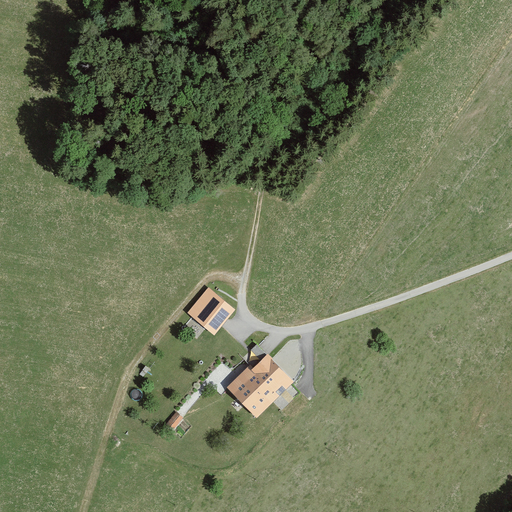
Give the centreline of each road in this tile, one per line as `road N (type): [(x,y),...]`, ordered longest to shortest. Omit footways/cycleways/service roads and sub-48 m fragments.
road 1 (residential): [(246,315),(270,329),(306,328),(511,256)]
road 2 (track): [(306,63),(272,138),(241,296),(246,315)]
